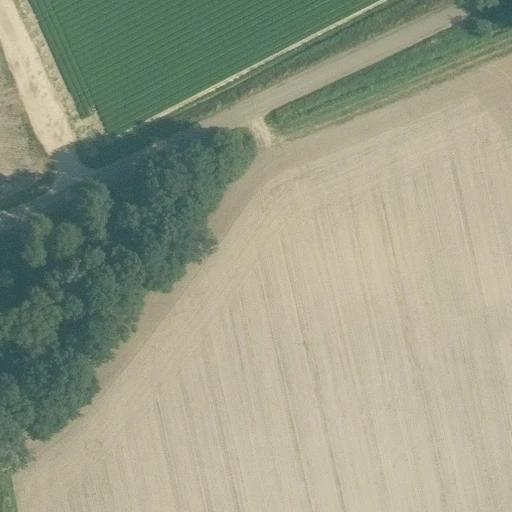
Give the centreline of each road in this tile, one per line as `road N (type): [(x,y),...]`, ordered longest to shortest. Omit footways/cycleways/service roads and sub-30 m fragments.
road 1 (unclassified): [(0,219),(482,0)]
road 2 (track): [(79,188),(0,10)]
